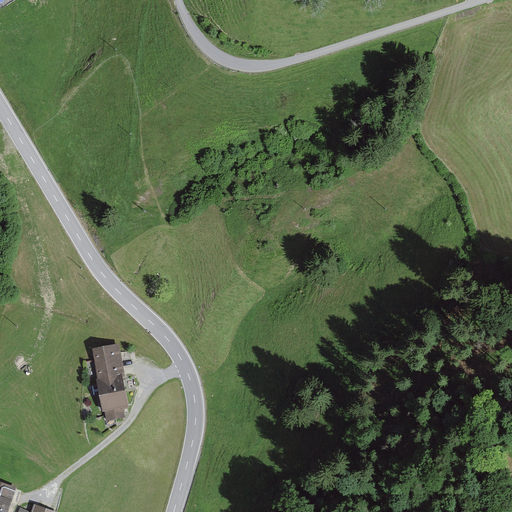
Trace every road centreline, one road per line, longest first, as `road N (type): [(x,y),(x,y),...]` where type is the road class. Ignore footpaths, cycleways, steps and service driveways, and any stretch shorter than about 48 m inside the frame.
road 1 (tertiary): [(0,105),(104,277),(184,365),(196,416),(173,511)]
road 2 (track): [(481,0),(280,65),(246,67),(222,60),(192,30),(179,0)]
road 3 (track): [(149,385),(123,431),(20,503)]
